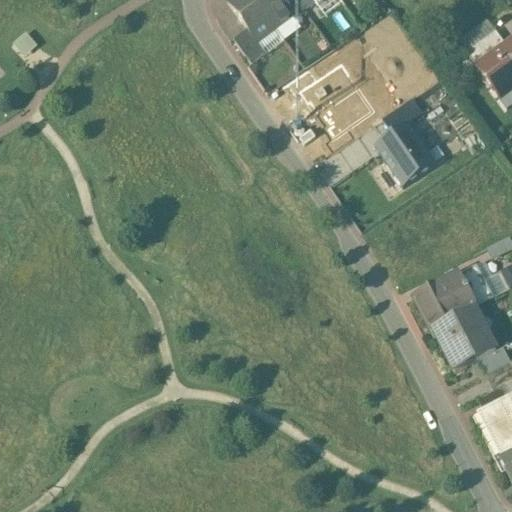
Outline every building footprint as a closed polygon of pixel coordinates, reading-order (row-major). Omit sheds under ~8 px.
[(274,32),(250,0),(233,0),(227,5),(247,33),(256,45),(257,45),(274,32)] [(281,2),(278,0),(250,0),(274,32),(292,19),(293,19),(281,2)] [(305,15),(293,0),(284,0),(281,2),(293,19),(292,19),(294,22),(305,15)] [(310,1),(308,0),(293,0),(305,15),(315,7),(311,0),(310,1)] [(311,0),(315,7),(317,8),(327,0),(311,0)] [(256,45),(247,33),(233,43),(251,69),(267,58),(257,45),(256,45)] [(495,35),(466,56),(476,70),(505,48),(495,35)] [(505,48),(476,70),(491,90),(496,87),(506,89),(510,93),(511,91),(511,47),(510,45),(505,48)] [(357,91),(341,67),(316,84),(299,95),(307,107),(310,106),(318,118),(357,91)] [(299,95),(316,84),(309,73),(287,88),(295,98),(299,95)] [(374,115),(357,91),(318,118),(327,131),(324,133),(331,143),(349,131),(374,115)] [(373,131),(383,146),(408,129),(422,119),(412,104),(373,131)] [(374,152),(403,193),(436,171),(408,129),(383,146),(374,152)] [(356,142),(349,131),(331,143),(327,146),(334,156),(356,142)] [(487,252),(491,261),(511,252),(511,244),(511,241),(487,252)] [(475,269),(415,301),(432,334),(473,312),(493,302),(475,269)] [(473,312),(432,334),(454,376),(495,355),(473,312)] [(511,365),(484,380),(492,396),(505,389),(511,385),(511,365)] [(492,396),(478,404),(485,417),(511,402),(505,389),(492,396)] [(485,417),(477,421),(510,486),(511,486),(511,402),(485,417)]
